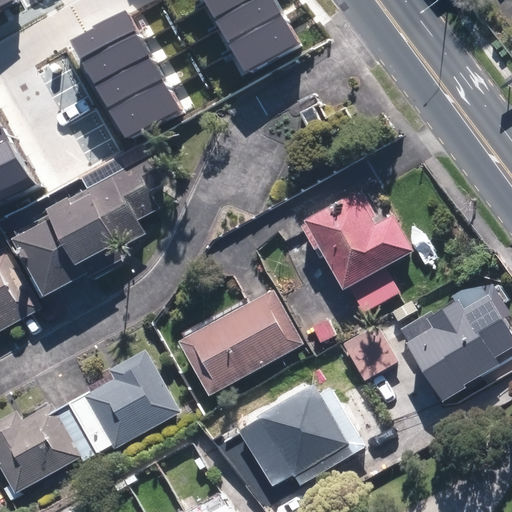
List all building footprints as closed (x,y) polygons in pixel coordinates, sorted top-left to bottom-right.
[(22,0),(0,0),(0,13),(23,1),(22,0)] [(209,0),(215,8),(228,0),(209,0)] [(274,0),(228,0),(215,8),(229,31),(276,3),(274,0)] [(276,3),(229,31),(243,54),(290,26),(276,3)] [(132,16),(77,47),(90,71),(145,40),(132,16)] [(290,26),(243,54),(257,77),(304,49),(290,26)] [(145,40),(90,71),(104,94),(159,63),(145,40)] [(159,63),(104,94),(117,118),(172,87),(159,63)] [(172,87),(117,118),(131,141),(186,110),(172,87)] [(0,111),(0,142),(14,135),(0,111)] [(14,135),(0,142),(0,173),(27,158),(14,135)] [(167,185),(146,147),(82,182),(87,191),(44,215),(46,219),(9,240),(46,305),(82,285),(77,276),(147,238),(140,225),(161,213),(150,194),(167,185)] [(27,158),(0,173),(0,204),(40,182),(27,158)] [(360,193),(303,226),(358,320),(402,294),(389,273),(416,257),(393,219),(380,226),(360,193)] [(7,249),(0,252),(0,335),(42,313),(7,249)] [(274,293),(179,346),(210,401),(305,349),(274,293)] [(457,301),(400,333),(443,408),(465,396),(463,393),(501,371),(496,364),(511,354),(511,328),(493,297),(464,313),(457,301)] [(328,316),(307,328),(320,349),(341,337),(328,316)] [(381,327),(343,348),(364,385),(401,365),(381,327)] [(114,454),(182,416),(148,355),(110,376),(115,384),(57,416),(52,408),(23,424),(18,414),(0,423),(0,469),(16,497),(81,461),(83,466),(112,450),(114,454)] [(313,389),(237,436),(274,495),(296,482),(301,489),(355,457),(332,420),(342,414),(330,394),(320,400),(313,389)]
